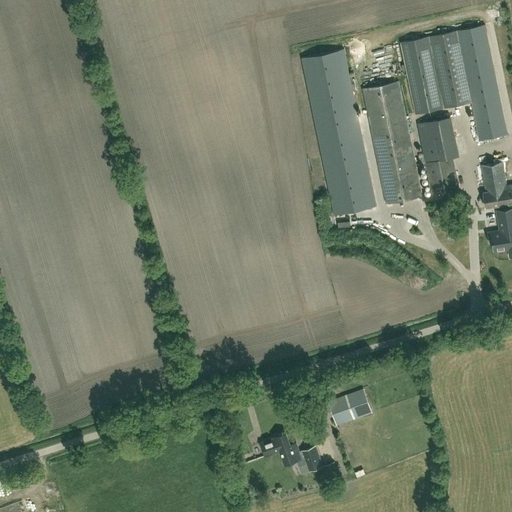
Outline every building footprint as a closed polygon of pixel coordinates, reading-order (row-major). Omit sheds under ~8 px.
[(508,134),(486,25),(402,42),(416,113),(472,102),(479,140),(508,134)] [(344,49),(302,58),(334,214),(376,205),(344,49)] [(399,81),(363,88),(387,203),(423,195),(399,81)] [(433,193),(460,188),(445,117),(418,123),(433,193)] [(511,139),(511,138),(468,144),(470,154),(511,147),(511,139)] [(509,205),(511,204),(511,184),(507,186),(503,161),(482,165),(486,191),(484,192),(486,207),(508,203),(509,205)] [(511,207),(497,210),(498,218),(500,230),(488,232),(490,242),(493,242),(495,251),(509,248),(509,251),(511,250),(511,207)] [(337,424),(372,412),(363,389),(329,401),(337,424)] [(355,474),(377,469),(364,421),(342,427),(355,474)] [(309,470),(323,466),(315,445),(299,451),(296,442),(290,444),(286,432),(273,437),(274,438),(261,442),(266,455),(281,449),(286,463),(296,460),(299,466),(307,463),(309,470)] [(323,465),(327,476),(338,472),(333,461),(323,465)] [(14,478),(0,482),(4,493),(17,489),(14,478)] [(0,509),(0,511),(26,511),(29,511),(25,501),(0,509)]
